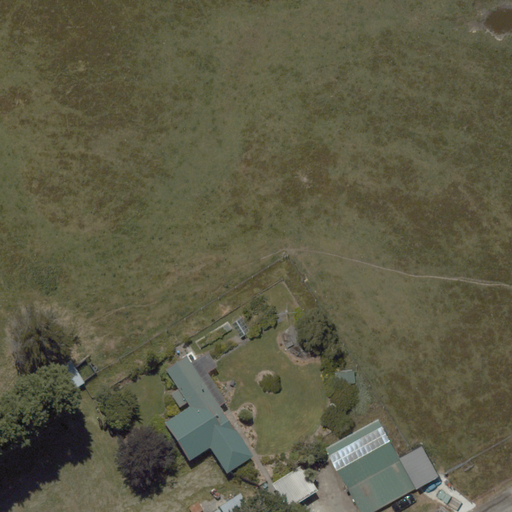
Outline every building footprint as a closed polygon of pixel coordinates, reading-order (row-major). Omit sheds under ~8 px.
[(190,361),(168,375),(189,408),(162,425),(191,471),(211,459),(226,482),(255,463),(190,361)] [(71,366),(53,379),(67,400),(86,387),(71,366)] [(383,511),(420,492),(381,419),(325,450),(358,511),(383,511)] [(292,476),(271,491),(286,511),(289,511),(308,498),(292,476)] [(252,511),(241,495),(217,511),(252,511)]
